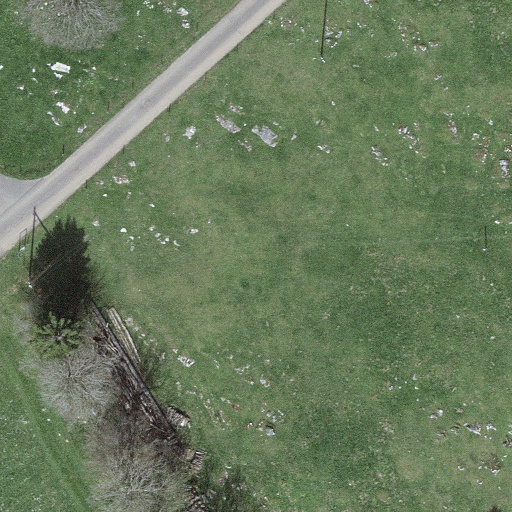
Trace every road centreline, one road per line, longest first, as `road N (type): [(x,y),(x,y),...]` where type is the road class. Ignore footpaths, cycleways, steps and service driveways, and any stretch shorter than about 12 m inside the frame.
road 1 (track): [(511,236),(0,286)]
road 2 (unclassified): [(259,0),(0,228)]
